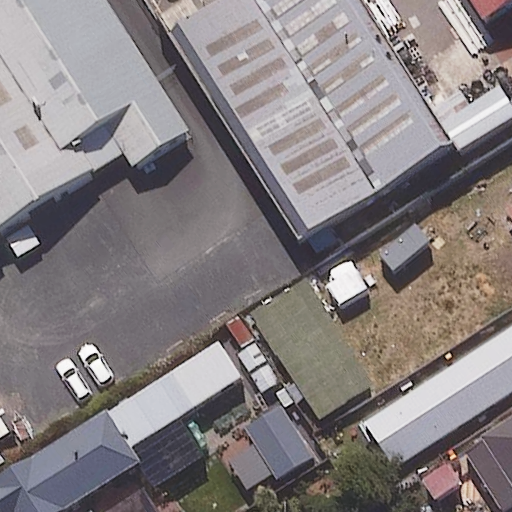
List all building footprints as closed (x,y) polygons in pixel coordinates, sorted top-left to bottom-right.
[(0,0),(0,242),(130,160),(140,174),(192,141),(102,0),(0,0)] [(385,206),(256,0),(248,0),(245,2),(181,42),(312,252),(385,206)] [(256,0),(385,206),(450,165),(422,120),(347,0),(256,0)] [(511,0),(470,0),(491,33),(511,19),(511,0)] [(511,132),(511,107),(505,96),(473,115),(464,100),(442,114),(470,159),(511,132)] [(370,297),(354,263),(325,277),(340,311),(370,297)] [(377,392),(309,286),(255,320),(323,427),(377,392)] [(432,303),(388,334),(407,360),(450,329),(432,303)] [(511,337),(368,431),(397,476),(511,401),(511,337)] [(111,422),(144,473),(159,496),(208,464),(184,427),(245,387),(222,350),(111,422)] [(322,462),(283,401),(245,424),(283,485),(322,462)] [(0,472),(6,468),(0,458),(0,443),(14,435),(0,413),(0,472)] [(24,511),(83,511),(144,473),(111,422),(0,494),(0,510),(1,511),(19,511),(23,510),(24,511)] [(511,511),(511,433),(469,461),(501,511),(511,511)]
